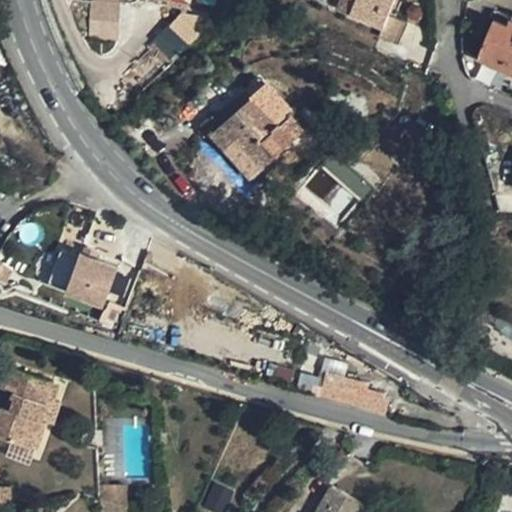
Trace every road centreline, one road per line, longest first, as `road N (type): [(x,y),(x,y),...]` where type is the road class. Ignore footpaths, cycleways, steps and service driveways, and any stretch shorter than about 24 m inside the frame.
road 1 (secondary): [(19,0),(57,96),(82,142),(117,181),(207,243),(443,371)]
road 2 (residential): [(511,445),(325,411),(0,320)]
road 3 (residential): [(462,88),(479,187),(443,371)]
road 4 (unknown): [(57,96),(96,84),(132,57),(139,32),(121,0)]
